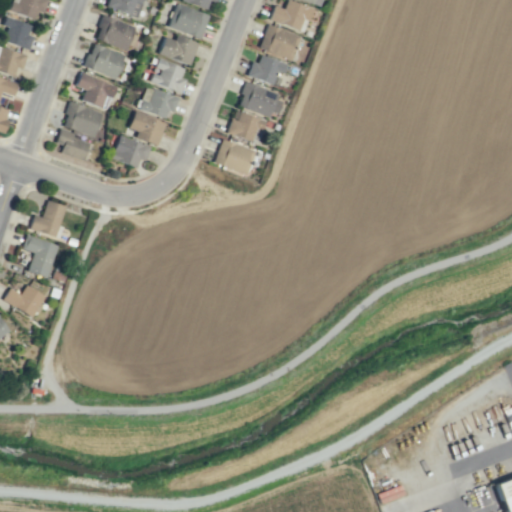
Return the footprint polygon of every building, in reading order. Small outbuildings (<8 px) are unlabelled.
[(44,0),(39,12),(34,10),(30,20),(5,10),(9,0),(44,0)] [(136,16),(139,0),(104,0),(103,7),(136,16)] [(212,2),(212,0),(178,0),(204,9),(207,0),(212,2)] [(265,20),(301,32),(309,7),(286,0),(283,0),(281,8),(270,5),(265,20)] [(198,38),(206,14),(173,3),(165,27),(198,38)] [(134,27),(100,14),(91,38),(125,51),(134,27)] [(30,36),(25,49),(0,40),(5,26),(0,24),(0,21),(3,15),(28,24),(24,34),(30,36)] [(297,35),(263,24),(256,48),(289,59),(297,35)] [(161,36),(155,53),(186,65),(194,42),(173,35),(171,39),(161,36)] [(121,54),(89,43),(80,66),(112,78),(121,54)] [(14,51),(23,54),(18,68),(13,66),(9,76),(0,72),(0,46),(14,52),(14,51)] [(244,76),(274,85),(278,72),(280,73),(283,63),(257,54),(254,63),(248,61),(244,76)] [(182,79),(177,77),(180,68),(155,58),(151,66),(154,67),(148,81),(176,93),(182,79)] [(109,97),(113,83),(75,74),(72,87),(81,89),(78,101),(100,106),(103,96),(109,97)] [(0,92),(10,95),(14,83),(1,78),(0,78),(0,92)] [(272,118),(280,96),(242,82),(234,104),(272,118)] [(170,111),(175,97),(143,86),(135,108),(161,118),(164,109),(170,111)] [(91,135),(98,111),(66,102),(59,126),(91,135)] [(162,121),(130,112),(125,128),(134,131),(131,138),(155,144),(162,121)] [(59,145),(57,153),(80,160),(86,142),(70,137),(71,133),(57,128),(52,143),(59,145)] [(108,159),(134,165),(135,158),(142,160),(146,144),(114,136),(108,159)] [(252,151),(219,138),(210,161),(242,175),(252,151)] [(62,206),(44,200),(38,217),(30,214),(26,229),(56,238),(60,226),(56,225),(62,206)] [(44,277),(55,244),(23,234),(18,249),(30,252),(24,271),(44,277)] [(0,298),(0,300),(31,317),(42,295),(22,285),(18,294),(6,287),(0,298)] [(511,511),(511,475),(494,481),(503,511),(511,511)]
